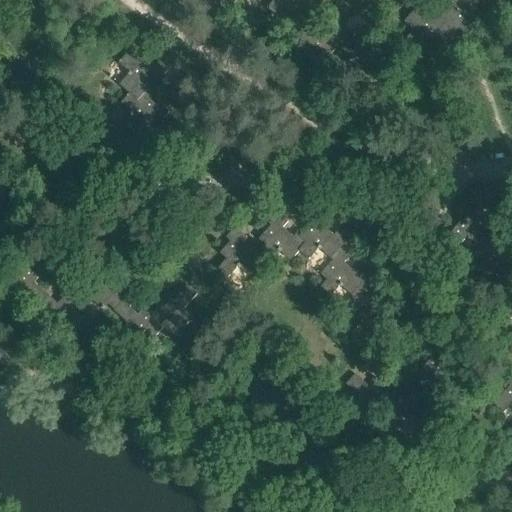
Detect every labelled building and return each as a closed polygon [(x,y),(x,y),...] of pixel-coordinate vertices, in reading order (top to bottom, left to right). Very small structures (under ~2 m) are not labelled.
[(177,0),(180,2),(178,5),(188,14),(197,3),(193,0),(177,0)] [(219,0),(218,2),(228,11),(237,1),(236,0),(219,0)] [(296,38),(305,28),(304,26),(316,12),(309,7),(314,0),(296,0),(296,1),(294,0),(275,0),(275,1),(267,9),(278,18),(281,15),(291,24),(287,30),(296,38)] [(440,39),(439,40),(446,45),(460,29),(464,33),(461,36),(465,40),(473,30),(470,27),(483,12),(472,3),(464,13),(449,0),(439,13),(449,21),(436,36),(440,39)] [(449,21),(439,13),(431,22),(416,9),(405,22),(414,31),(402,45),(412,54),(426,38),(431,42),(428,46),(432,49),(439,40),(440,39),(436,36),(449,21)] [(329,44),(337,50),(340,53),(343,50),(353,59),(349,64),(359,73),(368,63),(365,61),(378,47),(371,41),(378,33),(368,24),(358,36),(346,25),(337,35),(329,44)] [(305,28),(296,38),(289,46),(299,56),(302,52),(313,61),(308,67),(319,76),(328,66),(325,63),(337,50),(329,44),(337,35),(327,27),(317,38),(305,28)] [(139,100),(144,93),(145,94),(148,91),(145,88),(154,78),(159,82),(168,72),(158,63),(156,66),(142,53),(136,60),(129,53),(120,63),(131,73),(120,85),(130,94),(131,93),(139,100)] [(131,93),(130,94),(122,103),(133,113),(123,125),(133,134),(140,141),(150,131),(146,128),(156,118),(161,122),(171,112),(160,103),(158,106),(145,94),(144,93),(139,100),(131,93)] [(96,155),(95,156),(103,163),(112,153),(109,150),(119,139),(124,144),(133,134),(123,125),(121,127),(107,115),(102,121),(94,114),(85,124),(96,135),(86,146),(96,155)] [(87,165),(95,156),(96,155),(86,146),(84,148),(70,136),(64,142),(57,135),(48,146),(59,156),(48,168),(67,184),(76,174),(72,171),(82,160),(87,165)] [(0,207),(4,212),(14,201),(0,188),(0,187),(8,179),(0,172),(0,207)] [(320,249),(331,259),(341,249),(348,241),(337,232),(335,235),(324,225),(329,220),(319,211),(310,221),(312,223),(300,236),(308,243),(300,252),(309,260),(320,249)] [(291,262),(300,252),(308,243),(300,236),(297,234),(294,237),(284,228),(289,222),(278,213),(269,224),(272,226),(260,240),(266,246),(260,253),(267,259),(266,260),(269,262),(279,251),(291,262)] [(468,237),(476,245),(484,235),(479,230),(484,224),(472,213),(464,222),(462,221),(451,233),(463,243),(468,237)] [(251,277),(266,260),(267,259),(260,253),(257,251),(254,253),(243,244),(248,238),(236,227),(227,238),(231,242),(221,254),(227,260),(219,269),(229,278),(239,267),(251,277)] [(485,234),(484,235),(476,245),(491,259),(487,263),(484,260),(481,264),(492,274),(495,271),(507,282),(511,276),(511,267),(508,264),(511,259),(511,241),(508,238),(499,247),(485,234)] [(352,296),(361,286),(369,278),(359,269),(356,272),(345,263),(350,257),(341,249),(331,259),(333,261),(321,274),(327,280),(320,288),(331,297),(341,286),(352,296)] [(36,302),(45,292),(39,287),(44,282),(32,271),(24,280),(22,278),(12,290),(23,300),(28,295),(36,302)] [(109,305),(115,310),(123,301),(115,294),(120,288),(109,278),(99,289),(100,291),(92,300),(104,310),(109,305)] [(186,309),(198,294),(188,285),(177,298),(172,294),(175,291),(171,288),(161,300),(164,303),(154,313),(155,314),(152,317),(162,326),(169,318),(183,330),(195,317),(186,309)] [(361,286),(352,296),(354,298),(342,312),(348,317),(341,325),(352,334),(362,323),(374,333),(390,315),(380,306),(377,309),(366,300),(371,295),(361,286)] [(45,292),(36,302),(52,316),(48,320),(45,317),(41,321),(53,332),(56,328),(58,330),(66,319),(77,329),(86,319),(64,299),(59,304),(45,292)] [(511,299),(509,303),(507,302),(497,314),(508,324),(511,319),(511,299)] [(155,314),(154,313),(145,305),(142,309),(143,310),(139,314),(134,310),(123,301),(115,310),(115,311),(129,323),(120,333),(133,345),(146,330),(155,338),(164,328),(162,326),(152,317),(155,314)] [(428,374),(421,382),(431,390),(436,384),(441,389),(452,377),(443,369),(444,368),(433,357),(423,369),(428,374)] [(375,378),(372,381),(375,384),(371,389),(355,375),(346,385),(361,398),(352,407),(366,419),(378,404),(387,412),(396,402),(392,398),(382,389),(384,386),(375,378)] [(511,387),(511,386),(511,385),(511,381),(511,380),(502,389),(506,392),(493,407),(503,416),(511,407),(511,387)] [(402,387),(392,398),(396,402),(387,412),(384,414),(394,423),(402,414),(417,427),(428,414),(419,405),(431,391),(431,390),(421,382),(407,398),(403,394),(406,391),(402,387)]
